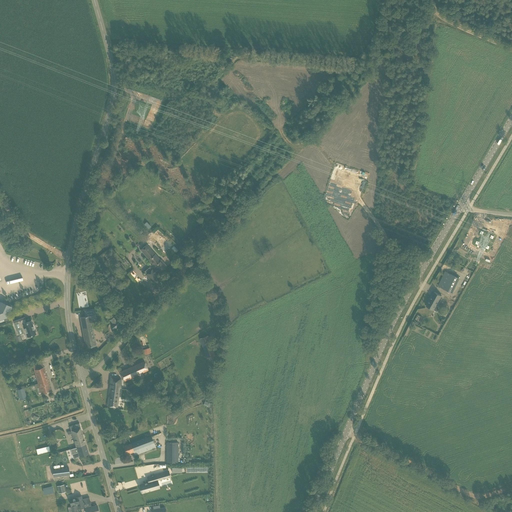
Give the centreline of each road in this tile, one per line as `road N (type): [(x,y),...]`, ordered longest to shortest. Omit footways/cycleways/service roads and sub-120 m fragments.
road 1 (tertiary): [(314,511),(393,319),(511,120)]
road 2 (unclassified): [(80,378),(68,320),(68,257),(113,78),(96,0)]
road 3 (track): [(408,0),(359,77),(284,164)]
road 4 (track): [(284,164),(339,164),(387,233),(429,272)]
road 5 (track): [(354,434),(440,468),(473,491),(511,488)]
road 6 (unclassified): [(80,378),(187,269)]
road 7 (track): [(284,164),(187,269)]
road 8 (unclassified): [(119,511),(80,378)]
